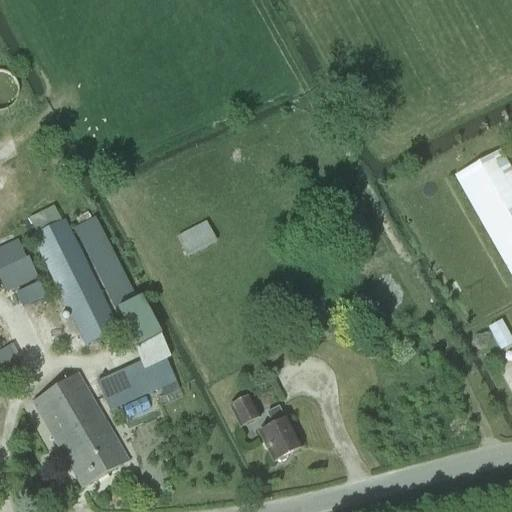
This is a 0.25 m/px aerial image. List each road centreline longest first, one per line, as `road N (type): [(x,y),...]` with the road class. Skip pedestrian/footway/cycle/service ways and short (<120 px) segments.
road 1 (track): [(254,0),(499,456)]
road 2 (tertiary): [(295,511),(511,453)]
